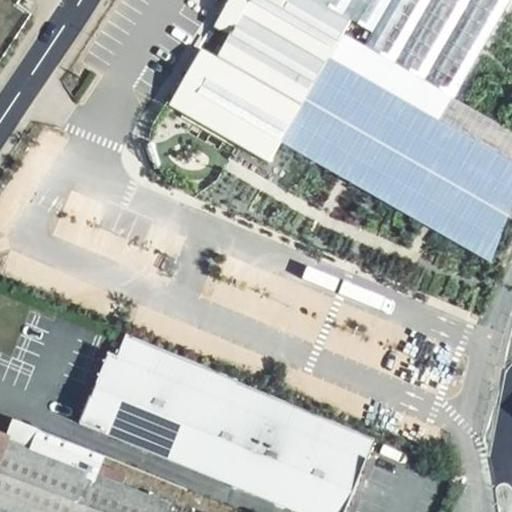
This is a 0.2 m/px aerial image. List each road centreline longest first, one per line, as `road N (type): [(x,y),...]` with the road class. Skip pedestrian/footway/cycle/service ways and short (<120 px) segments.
road 1 (unknown): [(0,406),(245,511)]
road 2 (unknown): [(511,297),(476,373),(468,511)]
road 3 (unknown): [(109,120),(9,268)]
